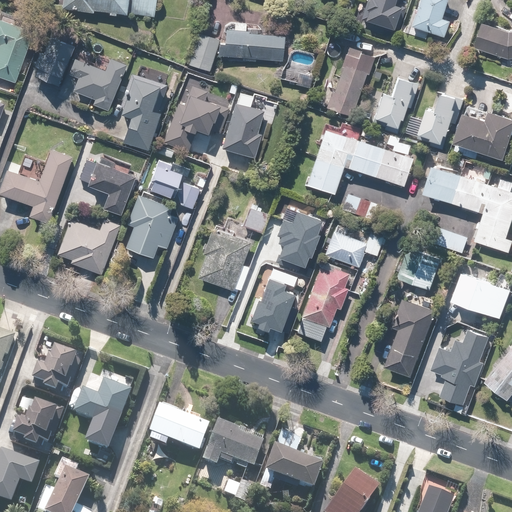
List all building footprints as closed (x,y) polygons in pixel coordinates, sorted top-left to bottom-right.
[(114,18),(114,14),(125,15),(126,0),(61,0),(60,9),(107,14),(107,17),(114,18)] [(154,18),(154,0),(133,0),(132,17),(154,18)] [(396,8),(389,5),(390,0),(364,0),(362,10),(364,11),(361,21),(389,30),(396,8)] [(414,36),(416,29),(440,37),(445,22),(435,19),(441,0),(414,0),(406,26),(404,33),(414,36)] [(0,77),(14,82),(30,33),(0,23),(0,77)] [(480,24),(472,47),(507,59),(511,57),(511,32),(509,33),(480,24)] [(216,56),(222,57),(222,59),(229,60),(229,57),(242,58),(242,61),(254,61),(254,59),(281,61),(283,37),(246,34),(246,32),(243,32),(244,26),(232,25),(231,31),(222,30),(221,45),(217,45),(216,56)] [(197,34),(186,65),(207,72),(217,41),(197,34)] [(32,69),(36,70),(33,78),(57,87),(72,45),(49,37),(43,54),(38,52),(32,69)] [(349,114),(362,73),(365,74),(370,56),(343,47),(324,107),(349,114)] [(71,92),(76,94),(73,100),(89,107),(105,113),(124,65),(107,59),(102,72),(72,60),(67,75),(76,78),(71,92)] [(120,106),(117,117),(126,120),(119,141),(146,151),(158,116),(155,115),(165,86),(129,74),(118,105),(120,106)] [(369,118),(392,127),(395,120),(397,121),(408,96),(402,94),(407,83),(393,77),(386,95),(379,93),(369,118)] [(228,107),(205,98),(208,90),(192,84),(187,97),(188,98),(186,103),(178,100),(162,142),(186,151),(195,127),(208,132),(209,129),(219,133),(228,107)] [(415,135),(438,143),(442,134),(444,135),(453,111),(449,110),(453,99),(439,93),(433,111),(425,109),(415,135)] [(237,95),(234,106),(231,105),(219,149),(253,159),(260,136),(256,135),(262,114),(247,110),(251,99),(237,95)] [(475,160),(478,151),(501,159),(511,127),(511,121),(486,112),(482,123),(460,115),(451,142),(455,143),(452,152),(475,160)] [(304,183),(330,193),(339,166),(400,187),(409,161),(322,131),(304,183)] [(18,167),(15,175),(4,171),(0,181),(0,195),(30,206),(27,217),(47,224),(70,158),(49,151),(40,175),(18,167)] [(97,165),(84,161),(75,158),(73,163),(82,166),(71,199),(119,216),(133,178),(126,175),(129,168),(100,158),(97,165)] [(178,181),(180,175),(169,170),(171,166),(157,160),(144,189),(191,210),(200,191),(178,181)] [(511,213),(511,191),(509,191),(511,182),(504,179),(501,188),(429,166),(421,193),(483,213),(474,241),(506,252),(510,240),(504,238),(511,213)] [(167,216),(170,207),(136,196),(126,225),(131,227),(124,249),(150,257),(154,244),(167,249),(176,219),(167,216)] [(254,210),(256,206),(249,203),(241,226),(259,233),(267,215),(254,210)] [(278,253),(304,264),(308,254),(310,255),(320,232),(317,231),(322,218),(296,208),(292,219),(282,216),(276,232),(280,234),(278,239),(283,241),(278,253)] [(70,264),(81,268),(79,275),(92,280),(94,273),(100,275),(119,226),(102,220),(87,214),(83,226),(69,221),(56,255),(71,261),(70,264)] [(225,228),(223,233),(210,227),(201,250),(205,252),(195,276),(230,290),(231,287),(238,290),(247,268),(239,265),(248,242),(232,236),(234,231),(225,228)] [(439,228),(434,243),(461,253),(467,238),(439,228)] [(368,230),(363,242),(332,229),(322,253),(355,267),(362,252),(374,257),(382,236),(368,230)] [(396,278),(428,290),(440,259),(408,246),(396,278)] [(328,266),(328,267),(327,270),(318,267),(299,316),(325,327),(333,309),(337,310),(346,289),(341,287),(346,274),(338,270),(339,268),(329,264),(328,266)] [(511,288),(465,270),(454,297),(501,316),(511,288)] [(284,280),(268,274),(250,318),(284,331),(294,307),(290,305),(296,290),(283,285),(284,280)] [(403,299),(393,326),(398,328),(384,363),(410,374),(435,311),(403,299)] [(464,402),(471,385),(474,386),(483,362),(480,360),(489,336),(467,328),(462,341),(457,339),(453,350),(441,346),(432,370),(447,376),(440,393),(464,402)] [(0,331),(0,371),(14,336),(0,331)] [(511,343),(481,383),(504,402),(511,392),(511,343)] [(37,370),(32,368),(25,385),(63,401),(81,358),(52,346),(44,365),(39,363),(37,370)] [(95,397),(81,391),(72,413),(90,420),(81,444),(104,453),(128,392),(101,381),(95,397)] [(30,403),(20,399),(16,410),(24,413),(22,418),(18,417),(15,424),(9,441),(46,455),(62,410),(45,404),(44,407),(30,402),(30,403)] [(206,426),(182,418),(184,413),(162,405),(161,411),(155,409),(145,437),(147,438),(145,443),(162,449),(164,444),(196,455),(206,426)] [(199,463),(211,468),(215,457),(234,464),(230,473),(243,478),(246,468),(251,470),(262,440),(214,422),(199,463)] [(318,465),(293,456),(299,440),(279,433),(273,449),(269,447),(260,474),(308,492),(318,465)] [(0,502),(7,506),(16,483),(28,487),(37,465),(0,450),(0,502)] [(84,511),(73,507),(85,480),(62,469),(53,490),(45,487),(34,511),(36,511),(84,511)] [(359,511),(377,489),(353,471),(322,511),(359,511)] [(272,482),(259,477),(254,490),(267,495),(272,482)] [(240,482),(238,487),(226,483),(221,496),(234,501),(242,504),(249,486),(240,482)] [(446,511),(452,499),(426,489),(416,511),(446,511)]
